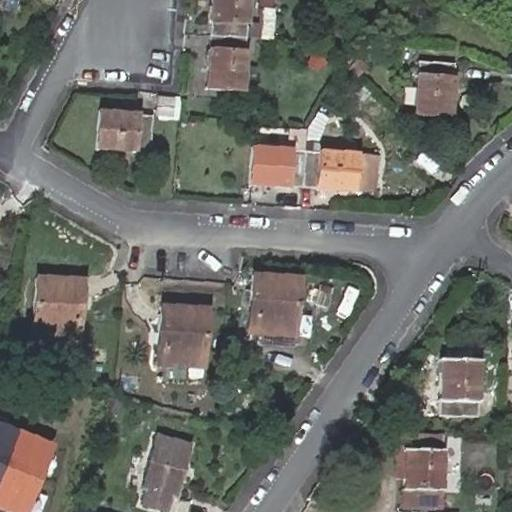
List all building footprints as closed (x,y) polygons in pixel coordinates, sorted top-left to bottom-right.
[(248,0),(210,0),(207,83),(244,84),(248,0)] [(284,31),(285,1),(255,0),(254,30),(284,31)] [(462,56),(421,53),(418,104),(459,106),(462,56)] [(151,110),(102,108),(101,145),(149,147),(151,110)] [(295,140),(258,138),(256,178),(293,180),(295,140)] [(363,144),(320,143),(318,180),(362,182),(363,144)] [(84,271),(42,270),(40,328),(81,330),(84,271)] [(301,273),(257,270),(253,324),(297,327),(301,273)] [(210,304),(163,302),(160,359),(208,361),(210,304)] [(495,351),(454,348),(449,403),(491,407),(495,351)] [(27,511),(55,444),(0,421),(0,509),(7,511),(27,511)] [(457,426),(415,422),(410,496),(450,497),(450,472),(454,472),(457,426)] [(191,445),(157,434),(139,487),(145,489),(140,504),(164,511),(165,511),(171,497),(175,498),(191,445)]
